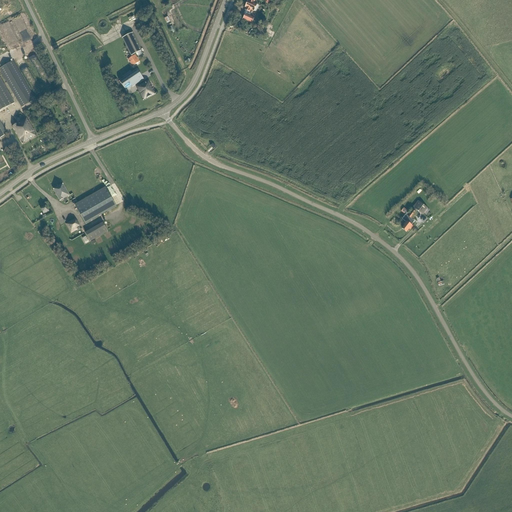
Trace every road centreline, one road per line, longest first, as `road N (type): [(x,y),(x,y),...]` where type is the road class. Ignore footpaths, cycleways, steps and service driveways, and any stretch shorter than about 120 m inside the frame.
road 1 (unclassified): [(511,416),(488,398),(421,283),(393,251),(341,217),(205,157),(163,112)]
road 2 (unclassified): [(93,141),(24,0)]
road 3 (tertiary): [(163,112),(190,88),(226,0)]
